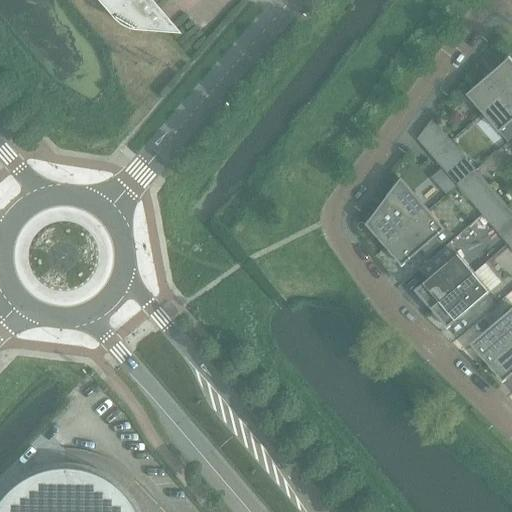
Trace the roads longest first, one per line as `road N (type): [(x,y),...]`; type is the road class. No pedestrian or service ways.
road 1 (residential): [(511,430),(387,307),(332,219),(333,206),(489,0)]
road 2 (secondary): [(315,511),(122,277)]
road 3 (unclassified): [(107,210),(290,0)]
road 4 (secondary): [(86,314),(255,511)]
